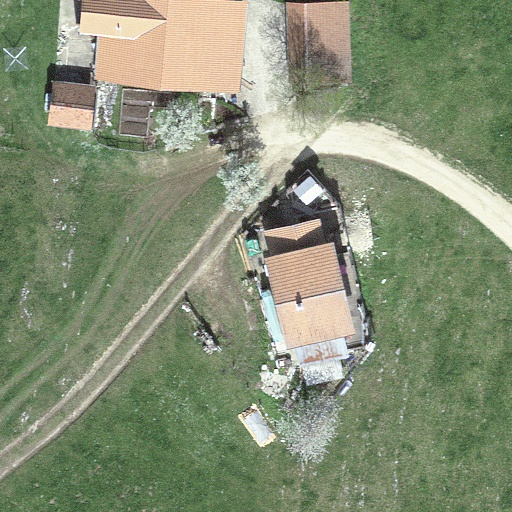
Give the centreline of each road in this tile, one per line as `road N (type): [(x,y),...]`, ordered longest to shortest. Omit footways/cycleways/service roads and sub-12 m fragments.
road 1 (track): [(511,228),(404,150),(328,134),(268,134),(90,185)]
road 2 (track): [(90,185),(0,265)]
